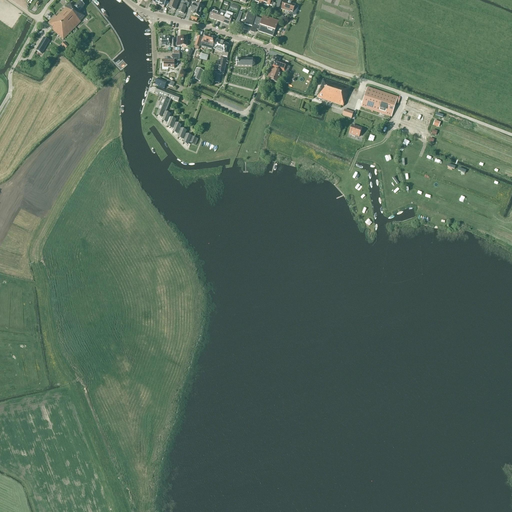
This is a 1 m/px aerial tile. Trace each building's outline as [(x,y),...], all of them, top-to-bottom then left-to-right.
[(170,0),(168,8),(175,10),(178,2),(172,0),(170,0)] [(186,7),(188,7),(190,0),(185,0),(186,0),(184,0),(182,0),(178,12),(184,14),(186,7)] [(288,3),(284,1),(281,10),(292,14),(295,6),(291,4),(288,3)] [(81,22),(80,21),(84,17),(79,12),(84,6),(80,2),(75,8),(70,3),(56,17),(55,16),(48,24),(53,28),(52,29),(63,40),(81,22)] [(193,4),(190,12),(194,13),(193,15),(199,17),(203,7),(197,4),(196,5),(193,4)] [(209,18),(216,21),(219,13),(212,10),(209,18)] [(225,15),(219,13),(216,21),(223,23),(225,15)] [(255,17),(256,16),(248,13),(244,24),(252,27),(251,30),(251,32),(254,33),(255,32),(256,30),(258,31),(258,32),(273,37),(277,25),(278,22),(263,16),(263,17),(262,20),(255,17)] [(229,25),(232,17),(225,15),(223,23),(229,25)] [(213,48),(215,38),(204,34),(201,44),(213,48)] [(48,42),(43,38),(34,52),(40,55),(48,42)] [(160,48),(170,47),(170,45),(171,45),(171,48),(175,48),(175,40),(171,40),(171,43),(170,43),(170,38),(159,38),(160,48)] [(180,46),(186,46),(187,38),(180,38),(177,38),(177,44),(176,44),(176,46),(180,46)] [(228,45),(217,41),(216,41),(215,45),(213,49),(222,53),(221,58),(220,60),(219,59),(217,69),(218,70),(217,74),(223,75),(226,64),(227,64),(228,62),(226,62),(227,59),(228,54),(225,53),(228,45)] [(178,61),(179,61),(179,55),(172,55),(172,59),(172,61),(171,61),(168,61),(168,60),(163,60),(163,64),(162,64),(162,69),(168,69),(168,68),(171,68),(171,69),(174,69),(174,66),(177,65),(178,61)] [(270,67),(276,69),(280,59),(274,57),(270,67)] [(193,80),(200,82),(204,72),(195,68),(191,77),(194,78),(193,80)] [(278,81),(279,81),(282,74),(279,73),(280,72),(271,68),(267,79),(270,80),(270,81),(277,84),(278,81)] [(155,85),(158,86),(157,88),(163,91),(163,89),(164,89),(166,85),(173,87),(174,83),(167,80),(166,82),(158,79),(155,85)] [(345,102),(346,102),(350,88),(323,79),(323,81),(319,79),(317,84),(321,86),(317,98),(322,100),(323,98),(324,99),(323,100),(343,107),(345,102)] [(361,107),(391,117),(398,98),(368,87),(361,107)] [(163,91),(157,88),(155,93),(164,97),(171,100),(178,103),(180,98),(163,91)] [(161,104),(159,107),(160,107),(167,110),(171,100),(164,97),(164,98),(163,98),(162,101),(163,101),(161,104)] [(157,116),(163,118),(166,113),(167,110),(160,107),(156,117),(157,116)] [(342,116),(351,119),(353,113),(344,110),(342,116)] [(162,121),(168,124),(171,118),(169,117),(171,113),(170,114),(166,113),(163,118),(161,122),(161,123),(162,121)] [(171,117),(171,118),(168,124),(167,128),(167,127),(174,130),(176,124),(174,123),(176,119),(175,120),(171,118),(171,117)] [(177,122),(176,124),(174,130),(172,134),(173,132),(179,135),(181,129),(180,128),(181,124),(181,126),(176,124),(177,122)] [(356,136),(359,137),(361,129),(352,126),(350,134),(353,135),(352,136),(355,137),(356,136)] [(181,129),(179,135),(177,139),(178,138),(184,141),(187,135),(185,134),(187,130),(186,130),(186,131),(181,129),(182,128),(181,129)] [(198,139),(187,135),(184,141),(183,144),(188,145),(189,143),(195,146),(198,139)]
